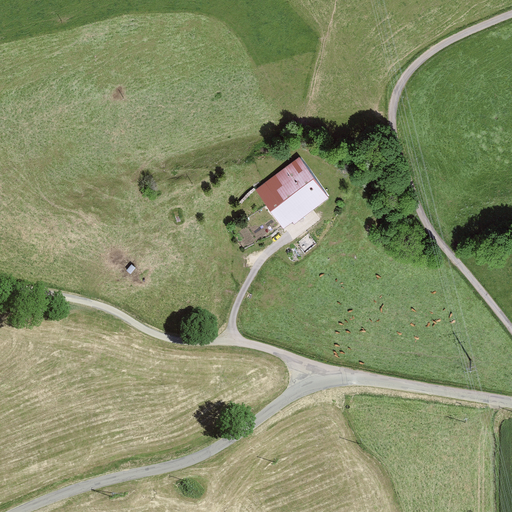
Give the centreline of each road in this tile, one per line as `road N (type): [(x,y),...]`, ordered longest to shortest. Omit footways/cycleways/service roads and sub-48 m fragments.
road 1 (unclassified): [(511,404),(328,378),(213,450),(30,511)]
road 2 (unclassified): [(511,329),(418,209),(392,108),(406,75),(437,48),(511,14)]
